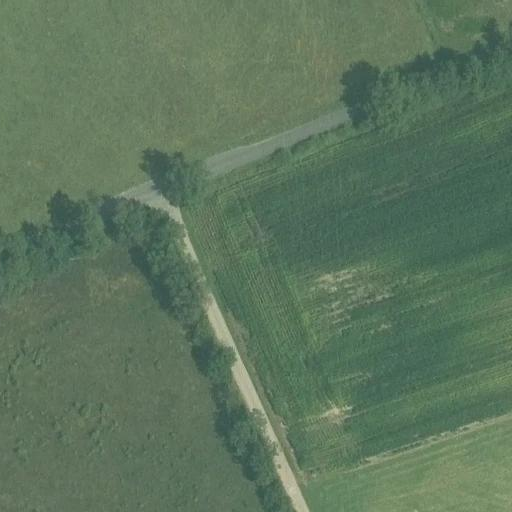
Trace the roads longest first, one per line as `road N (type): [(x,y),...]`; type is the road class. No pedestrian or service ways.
road 1 (unclassified): [(511,42),(162,188)]
road 2 (unclassified): [(300,511),(162,188)]
road 3 (unclassified): [(162,188),(0,256)]
